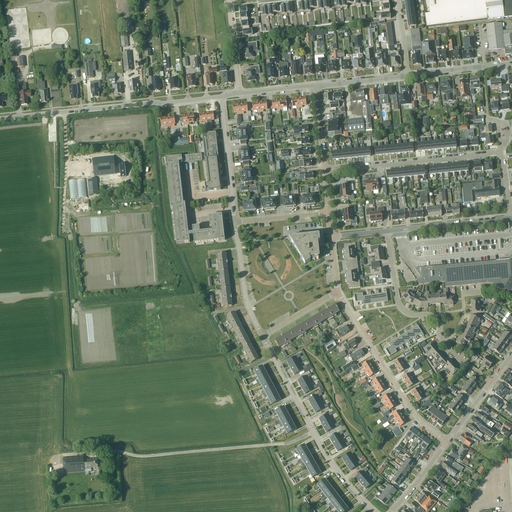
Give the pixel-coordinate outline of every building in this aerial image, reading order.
[(412,0),(412,1),(405,2),(406,8),(413,7),(413,6),(413,2),(417,1),(416,0),(412,0)] [(511,1),(502,3),(501,0),(427,0),(430,14),(425,15),(426,27),(511,16),(511,1)] [(314,1),(309,2),(310,9),(314,8),(314,9),(318,9),(319,11),(318,1),(317,1),(314,2),(314,1)] [(277,6),(272,7),(273,13),(277,13),(278,14),(281,13),(282,15),(281,5),(281,6),(277,6)] [(383,14),(380,14),(380,15),(390,13),(389,10),(390,10),(389,5),(382,6),(383,10),(382,10),(383,14)] [(413,7),(406,8),(407,14),(414,13),(414,12),(414,8),(418,8),(418,5),(413,6),(413,7)] [(414,13),(407,14),(407,21),(415,20),(415,19),(414,15),(419,14),(419,12),(414,12),(414,13)] [(246,13),(240,14),(240,19),(241,19),(241,22),(248,22),(248,17),(247,17),(246,13)] [(415,29),(415,26),(416,26),(415,21),(420,20),(420,18),(415,19),(415,20),(407,21),(408,27),(410,27),(410,29),(415,29)] [(248,22),(241,22),(241,27),(242,27),(242,31),(249,30),(249,26),(248,26),(248,22)] [(502,23),(486,25),(489,52),(505,50),(505,55),(511,54),(511,56),(511,55),(511,35),(503,36),(502,23)] [(361,37),(361,36),(354,37),(355,48),(362,47),(362,45),(361,37)] [(475,50),(474,37),(463,38),(464,51),(462,51),(463,60),(473,59),(472,50),(475,50)] [(455,49),(454,38),(448,39),(449,51),(451,51),(452,55),(451,55),(452,61),(461,60),(460,50),(458,50),(458,49),(455,49)] [(421,42),(422,50),(423,55),(426,55),(427,64),(435,63),(435,59),(433,41),(421,42)] [(257,51),(256,42),(248,43),(248,47),(243,48),(244,54),(243,55),(244,56),(244,57),(244,58),(245,58),(246,58),(248,58),(248,57),(253,57),(252,51),(257,51)] [(439,48),(437,48),(437,51),(438,59),(439,59),(440,62),(444,62),(444,60),(449,59),(448,50),(439,51),(439,48)] [(372,59),(371,49),(366,50),(367,60),(366,60),(366,61),(365,62),(366,63),(366,68),(371,68),(372,69),(373,68),(374,67),(373,59),(372,59)] [(423,55),(422,50),(421,50),(416,50),(416,52),(416,55),(412,56),(413,65),(420,64),(419,58),(420,58),(420,55),(423,55)] [(132,71),(130,52),(123,53),(125,71),(132,71)] [(400,57),(400,52),(396,52),(396,54),(390,55),(392,66),(399,65),(398,57),(400,57)] [(25,67),(24,57),(14,58),(15,68),(25,67)] [(279,57),(275,57),(276,63),(276,65),(279,65),(279,69),(280,78),(281,78),(283,78),(288,77),(287,68),(288,68),(288,63),(286,63),(284,63),(280,62),(279,57)] [(362,69),(361,58),(353,59),(354,70),(355,70),(356,70),(357,70),(358,70),(362,69)] [(325,66),(325,59),(318,59),(318,66),(316,66),(317,74),(318,74),(320,74),(320,75),(320,74),(323,73),(323,66),(325,66)] [(312,67),(311,60),(306,61),(306,67),(304,67),(305,75),(306,75),(306,76),(307,76),(308,75),(313,74),(312,67)] [(336,64),(335,61),(331,62),(331,61),(328,62),(329,73),(333,72),(334,73),(336,73),(336,72),(337,72),(336,67),(337,67),(336,65),(336,64)] [(350,70),(349,61),(341,62),(342,71),(343,71),(343,72),(345,72),(345,71),(350,70)] [(96,71),(96,62),(85,63),(86,78),(93,78),(93,72),(96,71)] [(300,62),(291,63),(293,76),(294,77),(295,77),(296,76),(300,76),(299,67),(300,67),(300,62)] [(271,79),(276,78),(274,64),(266,65),(268,79),(269,80),(271,80),(271,79)] [(260,74),(259,66),(250,67),(251,71),(246,71),(246,77),(246,78),(246,79),(247,80),(247,81),(248,81),(249,81),(250,81),(251,81),(255,80),(255,74),(260,74)] [(227,72),(226,67),(220,67),(220,71),(222,71),(223,80),(224,84),(232,83),(231,78),(232,78),(231,72),(227,72)] [(217,73),(217,68),(209,69),(209,73),(205,74),(206,77),(207,86),(214,85),(213,78),(213,73),(217,73)] [(115,82),(115,74),(104,75),(105,83),(115,82)] [(196,80),(195,75),(188,76),(188,82),(189,82),(190,88),(196,87),(195,80),(196,80)] [(505,82),(505,75),(501,76),(501,79),(490,81),(491,89),(501,88),(501,92),(506,92),(506,85),(501,86),(500,82),(505,82)] [(160,87),(159,77),(151,78),(153,92),(159,91),(158,87),(160,87)] [(179,84),(178,78),(169,79),(170,84),(171,90),(179,89),(178,84),(179,84)] [(480,88),(479,79),(470,80),(470,84),(469,84),(470,89),(480,88)] [(137,84),(137,80),(128,80),(129,87),(130,93),(137,93),(136,84),(137,84)] [(469,97),(467,80),(459,81),(461,92),(456,92),(456,98),(469,97)] [(45,90),(45,82),(37,82),(38,90),(39,90),(40,100),(39,100),(39,104),(42,104),(47,103),(46,98),(48,97),(47,89),(45,90)] [(450,89),(449,82),(440,83),(441,91),(446,91),(446,95),(442,96),(442,102),(453,101),(452,89),(450,89)] [(122,94),(121,83),(112,84),(113,90),(114,89),(114,95),(115,95),(117,95),(118,94),(122,94)] [(436,92),(435,83),(426,84),(427,93),(436,92)] [(26,92),(25,84),(18,84),(19,93),(19,102),(20,101),(21,106),(27,105),(26,101),(27,101),(27,98),(31,97),(30,91),(26,92)] [(78,95),(77,85),(69,86),(70,96),(71,96),(71,101),(77,100),(77,95),(78,95)] [(99,93),(98,85),(91,86),(91,93),(92,93),(93,98),(99,97),(98,93),(99,93)] [(423,87),(423,85),(417,85),(417,91),(415,92),(415,95),(416,95),(417,97),(421,97),(422,103),(426,102),(425,96),(424,87),(423,87)] [(409,94),(408,86),(400,87),(401,95),(398,95),(399,105),(410,104),(409,94)] [(394,93),(393,87),(388,88),(389,95),(390,99),(393,99),(393,105),(394,111),(398,110),(398,105),(396,93),(394,93)] [(385,88),(378,89),(379,97),(380,105),(388,104),(387,95),(387,96),(386,96),(385,88)] [(377,101),(376,89),(369,90),(370,102),(377,101)] [(372,128),(370,115),(369,105),(369,102),(365,103),(363,90),(355,91),(356,94),(351,95),(351,98),(352,102),(357,101),(361,101),(361,103),(362,103),(365,129),(372,128)] [(330,105),(330,108),(339,107),(338,101),(342,101),(341,93),(333,94),(333,97),(332,97),(333,101),(333,102),(329,103),(330,105)] [(326,102),(333,101),(332,97),(332,94),(325,95),(326,102)] [(296,108),(299,108),(298,98),(291,99),(292,107),(296,106),(296,108)] [(277,110),(280,110),(279,100),(272,101),(272,109),(276,108),(277,110)] [(499,101),(500,108),(502,108),(502,111),(509,110),(508,100),(499,101)] [(500,108),(499,101),(496,101),(496,103),(490,103),(491,112),(497,111),(497,108),(500,108)] [(260,112),(259,102),(252,103),(253,111),(257,111),(257,112),(260,112)] [(238,114),(241,114),(240,104),(233,105),(233,113),(238,112),(238,114)] [(475,117),(474,108),(472,108),(473,121),(475,120),(483,120),(483,116),(475,117)] [(213,112),(206,113),(207,123),(210,122),(210,120),(214,120),(213,112)] [(207,123),(206,113),(199,114),(199,122),(204,121),(204,123),(207,123)] [(186,115),(188,125),(190,124),(190,123),(194,122),(194,114),(186,115)] [(184,125),(188,125),(186,115),(179,116),(180,124),(184,123),(184,125)] [(337,126),(338,125),(338,122),(342,122),(341,115),(333,116),(333,120),(328,121),(328,126),(328,127),(337,126)] [(174,116),(167,117),(168,127),(171,127),(171,125),(175,124),(174,116)] [(165,127),(168,127),(167,117),(160,118),(160,126),(165,125),(165,127)] [(365,131),(363,119),(346,120),(348,132),(348,133),(365,131)] [(294,126),(294,127),(293,127),(294,137),(297,136),(300,136),(300,133),(308,132),(308,126),(299,127),(299,123),(296,124),(294,126)] [(236,131),(236,136),(246,135),(246,129),(247,129),(246,126),(238,126),(239,130),(236,130),(236,131)] [(328,127),(328,126),(327,126),(328,132),(334,132),(335,135),(342,134),(341,128),(338,129),(337,126),(328,127)] [(482,137),(489,136),(489,133),(492,133),(491,127),(485,127),(486,133),(482,134),(482,137)] [(468,137),(469,144),(471,143),(472,146),(478,146),(477,140),(477,137),(474,138),(473,137),(474,137),(473,130),(468,131),(468,133),(468,137)] [(221,183),(215,133),(202,134),(208,184),(205,185),(205,188),(206,189),(203,189),(203,192),(205,192),(221,190),(220,183),(221,183)] [(468,137),(468,133),(465,133),(466,137),(466,139),(459,140),(460,148),(467,147),(466,144),(469,144),(468,137)] [(247,140),(246,135),(236,136),(237,140),(238,140),(238,142),(240,141),(240,144),(246,144),(246,141),(247,140)] [(447,137),(448,141),(449,141),(450,148),(456,148),(455,140),(450,141),(450,136),(447,137)] [(489,136),(482,137),(483,139),(487,139),(488,145),(493,144),(492,138),(490,138),(489,136)] [(441,137),(441,142),(442,141),(443,149),(450,148),(449,141),(448,141),(444,141),(443,137),(441,137)] [(429,140),(429,143),(430,143),(431,150),(437,150),(436,142),(435,142),(431,143),(431,138),(430,138),(428,138),(429,140)] [(435,138),(435,142),(436,142),(437,150),(443,149),(442,141),(441,142),(437,142),(437,138),(435,138)] [(424,143),(422,143),(419,144),(418,139),(416,139),(416,144),(417,144),(418,152),(425,151),(424,143)] [(425,151),(431,150),(430,143),(429,143),(425,143),(424,139),(422,139),(422,143),(424,143),(425,151)] [(400,146),(400,153),(407,153),(406,145),(405,145),(401,146),(401,141),(398,141),(399,146),(400,146)] [(406,145),(407,153),(413,152),(412,145),(407,145),(407,141),(405,141),(405,145),(406,145)] [(387,147),(388,155),(394,154),(393,146),(388,147),(388,142),(386,142),(386,147),(387,147)] [(393,146),(394,154),(400,153),(400,146),(399,146),(395,146),(394,142),(392,142),(393,146)] [(381,147),(380,148),(376,148),(375,143),(373,144),(373,148),(374,148),(375,156),(381,155),(381,147)] [(381,147),(381,155),(388,155),(387,147),(386,147),(382,147),(382,143),(379,143),(380,148),(381,147)] [(363,150),(363,157),(370,157),(369,149),(364,150),(364,145),(361,145),(362,150),(363,150)] [(350,151),(351,158),(357,158),(356,150),(352,151),(351,146),(349,146),(350,151)] [(356,150),(357,158),(363,157),(363,150),(362,150),(358,150),(357,146),(355,146),(356,150)] [(238,152),(239,157),(249,155),(252,155),(251,149),(248,150),(247,150),(247,147),(241,147),(241,150),(239,151),(239,152),(238,152)] [(338,152),(339,160),(345,159),(344,151),(343,151),(339,152),(339,147),(336,148),(337,152),(338,152)] [(344,151),(345,159),(351,158),(350,151),(346,151),(345,147),(343,147),(343,151),(344,151)] [(338,152),(337,152),(336,148),(333,148),(330,148),(331,153),(332,160),(339,160),(338,152)] [(311,155),(310,149),(296,150),(297,158),(303,158),(303,156),(311,155)] [(176,241),(177,244),(190,242),(189,236),(193,236),(194,244),(225,240),(222,215),(209,216),(210,224),(212,224),(212,230),(200,232),(199,227),(192,227),(193,232),(189,233),(185,203),(183,203),(179,164),(182,163),(202,161),(201,154),(181,156),(165,158),(162,158),(163,165),(166,165),(175,241),(176,241)] [(252,155),(249,155),(239,157),(239,161),(240,161),(240,162),(243,162),(243,165),(249,165),(248,161),(249,161),(250,161),(253,161),(252,155)] [(114,157),(92,159),(94,177),(120,174),(120,177),(126,176),(124,163),(119,163),(119,164),(114,165),(114,157)] [(485,165),(483,165),(483,172),(492,171),(492,167),(491,161),(485,162),(485,165)] [(481,172),(483,172),(483,165),(480,165),(480,162),(473,163),(474,169),(474,172),(481,171),(481,172)] [(462,172),(461,164),(454,165),(455,172),(456,172),(460,172),(460,176),(463,176),(462,172)] [(467,164),(461,164),(462,172),(466,171),(467,176),(469,176),(469,171),(468,171),(467,164)] [(455,172),(454,165),(448,166),(449,173),(450,173),(454,172),(454,177),(456,177),(456,172),(455,172)] [(443,173),(442,166),(436,167),(436,174),(437,174),(441,173),(442,178),(444,178),(443,173)] [(449,173),(448,166),(442,166),(443,173),(447,173),(448,177),(450,177),(450,173),(449,173)] [(240,173),(241,177),(251,176),(251,170),(250,171),(249,167),(243,168),(244,171),(241,172),(241,173),(240,173)] [(438,178),(437,174),(436,174),(436,167),(429,167),(430,174),(435,174),(435,178),(438,178)] [(418,180),(420,180),(420,176),(418,176),(418,168),(412,169),(412,176),(413,176),(416,176),(417,176),(418,180)] [(424,168),(418,168),(418,176),(420,176),(421,175),(422,175),(423,175),(424,180),(426,180),(426,175),(425,175),(424,168)] [(411,181),(414,181),(413,176),(412,176),(412,169),(405,170),(406,177),(407,177),(411,176),(411,181)] [(393,178),(395,178),(398,178),(399,182),(401,182),(401,177),(400,177),(399,170),(393,171),(393,178)] [(407,181),(407,177),(406,177),(405,170),(399,170),(400,177),(401,177),(405,177),(405,181),(407,181)] [(395,182),(395,178),(393,178),(393,171),(386,172),(387,179),(392,178),(393,183),(395,182)] [(313,179),(313,172),(299,173),(300,177),(300,181),(306,181),(306,179),(313,179)] [(245,186),(251,185),(251,182),(252,182),(251,176),(241,177),(241,181),(242,181),(242,183),(245,183),(245,186)] [(372,181),(373,191),(379,190),(378,185),(381,185),(381,179),(381,178),(377,179),(377,180),(372,181)] [(96,179),(88,180),(90,197),(98,196),(96,179)] [(373,191),(372,181),(366,181),(366,180),(362,180),(362,181),(363,187),(366,187),(367,191),(373,191)] [(340,192),(350,191),(350,185),(353,185),(352,181),(346,182),(346,185),(340,186),(340,192)] [(498,188),(497,181),(490,182),(490,186),(481,188),(481,183),(461,184),(463,203),(472,202),(472,200),(471,189),(474,188),(475,199),(499,196),(499,188),(498,188)] [(351,194),(350,191),(340,192),(341,198),(347,197),(348,201),(348,200),(354,199),(354,195),(352,194),(351,194)] [(305,206),(309,206),(308,195),(302,196),(303,197),(299,197),(300,203),(303,203),(303,206),(305,205),(305,206)] [(316,195),(308,195),(309,206),(314,205),(314,204),(315,204),(315,200),(316,199),(316,195)] [(290,208),(289,197),(283,198),(283,197),(279,197),(280,205),(283,205),(284,207),(285,207),(285,208),(290,208)] [(295,197),(289,197),(290,208),(294,207),(294,206),(295,206),(295,204),(298,204),(298,198),(295,198),(295,197)] [(266,210),(270,210),(269,199),(263,200),(263,199),(260,199),(261,207),(264,207),(264,209),(265,209),(266,210)] [(275,199),(269,199),(270,210),(274,209),(274,208),(276,208),(275,206),(279,206),(278,200),(275,200),(275,199)] [(246,212),(250,212),(249,201),(242,202),(242,207),(244,207),(244,211),(246,211),(246,212)] [(255,201),(249,201),(250,212),(255,211),(255,210),(256,210),(256,208),(259,207),(258,202),(255,202),(255,201)] [(452,209),(453,215),(459,214),(459,208),(460,208),(459,204),(455,204),(452,204),(452,209)] [(453,215),(452,209),(448,209),(448,205),(444,205),(445,210),(446,210),(446,215),(453,215)] [(356,212),(355,206),(349,206),(348,206),(349,210),(342,210),(343,216),(353,215),(353,212),(356,212)] [(428,217),(435,217),(434,207),(426,207),(427,212),(428,212),(428,217)] [(375,212),(376,222),(382,221),(381,215),(385,215),(385,214),(384,214),(384,208),(378,209),(378,212),(375,212)] [(370,223),(376,222),(375,212),(372,212),(372,209),(366,210),(366,216),(366,217),(370,216),(370,223)] [(410,219),(417,219),(416,212),(413,213),(412,209),(409,209),(409,214),(410,213),(410,219)] [(392,221),(399,220),(398,210),(390,211),(391,215),(392,221)] [(353,218),(353,215),(343,216),(344,222),(350,221),(350,225),(351,225),(357,224),(356,218),(353,218)] [(320,241),(319,235),(289,238),(292,241),(291,242),(305,264),(310,261),(310,257),(312,257),(312,260),(319,259),(317,242),(320,241)] [(343,255),(354,254),(354,251),(356,251),(355,243),(344,244),(345,249),(343,249),(343,255)] [(375,256),(383,255),(383,249),(378,250),(377,246),(370,247),(371,254),(374,253),(375,256)] [(217,263),(227,262),(226,253),(218,254),(218,259),(216,259),(217,263)] [(346,260),(347,267),(358,265),(357,257),(355,257),(354,254),(343,255),(344,260),(346,260)] [(384,260),(383,255),(375,256),(375,259),(372,260),(372,262),(370,263),(371,267),(378,266),(377,262),(384,260)] [(511,258),(511,259),(508,260),(447,265),(447,264),(441,264),(441,266),(421,268),(422,278),(417,281),(420,284),(445,282),(445,287),(490,283),(511,296),(511,294),(511,258)] [(228,271),(227,262),(217,263),(217,267),(219,267),(220,272),(228,271)] [(359,274),(358,265),(347,267),(347,273),(345,273),(346,279),(357,277),(357,274),(359,274)] [(377,272),(378,275),(386,274),(386,268),(379,270),(378,266),(371,267),(372,271),(374,271),(374,273),(377,272)] [(219,281),(229,280),(228,271),(220,272),(220,276),(218,277),(219,281)] [(387,279),(386,274),(378,275),(378,278),(375,279),(376,285),(383,284),(382,280),(387,279)] [(357,281),(357,277),(346,279),(347,284),(348,284),(349,289),(360,287),(359,280),(357,281)] [(222,289),(230,288),(229,280),(219,281),(219,285),(221,285),(222,289)] [(221,298),(231,297),(230,288),(222,289),(222,294),(220,294),(221,298)] [(403,295),(407,302),(413,294),(412,292),(415,290),(413,288),(410,290),(403,295)] [(384,294),(378,294),(380,303),(388,302),(386,290),(383,290),(384,294)] [(376,295),(371,296),(372,304),(380,303),(378,294),(378,291),(376,292),(376,295)] [(416,296),(413,294),(407,302),(414,305),(420,293),(417,292),(416,296)] [(368,296),(363,297),(364,305),(372,304),(371,296),(370,293),(368,293),(368,296)] [(414,305),(421,308),(423,299),(420,298),(422,294),(420,293),(414,305)] [(448,293),(446,293),(447,304),(447,306),(454,305),(453,303),(456,303),(455,296),(448,296),(448,293)] [(362,294),(354,295),(355,303),(361,302),(362,306),(364,305),(363,297),(362,294)] [(231,297),(221,298),(221,302),(223,302),(224,307),(232,306),(231,297)] [(335,304),(327,309),(333,318),(336,316),(335,314),(339,312),(335,304)] [(333,318),(327,309),(320,313),(324,321),(328,318),(329,320),(333,318)] [(227,321),(229,325),(238,320),(234,312),(227,316),(229,320),(227,321)] [(324,321),(320,313),(312,318),(318,327),(321,325),(320,323),(324,321)] [(495,322),(485,314),(483,316),(494,324),(495,322)] [(471,317),(469,321),(478,325),(480,322),(482,323),(483,321),(481,320),(481,319),(471,315),(470,316),(471,317)] [(318,327),(312,318),(305,322),(309,330),(313,327),(314,329),(318,327)] [(242,328),(238,320),(229,325),(231,329),(233,328),(235,332),(242,328)] [(476,329),(478,325),(469,321),(467,326),(466,325),(465,326),(477,332),(478,330),(476,329)] [(305,322),(297,327),(302,336),(306,334),(305,332),(309,330),(305,322)] [(349,332),(346,326),(338,330),(336,332),(339,338),(342,336),(349,332)] [(417,326),(411,330),(415,337),(420,334),(422,337),(424,336),(417,326)] [(466,328),(463,333),(473,337),(474,333),(476,334),(477,332),(465,326),(465,328),(466,328)] [(302,336),(297,327),(289,331),(294,339),(298,336),(299,338),(302,336)] [(246,336),(242,328),(235,332),(237,336),(235,337),(237,341),(246,336)] [(411,330),(404,334),(408,341),(413,339),(415,341),(417,340),(415,337),(411,330)] [(294,339),(289,331),(282,336),(287,345),(291,343),(290,341),(294,339)] [(502,336),(509,341),(511,337),(511,336),(505,331),(502,336)] [(471,341),(473,337),(463,333),(461,337),(460,337),(460,338),(467,341),(472,344),(473,342),(471,341)] [(404,334),(397,338),(402,346),(406,343),(408,345),(410,344),(408,341),(404,334)] [(243,348),(251,344),(246,336),(237,341),(239,345),(241,344),(243,348)] [(287,345),(282,336),(274,340),(278,348),(283,345),(284,347),(287,345)] [(506,346),(509,341),(502,336),(499,340),(506,346)] [(467,341),(460,338),(459,337),(455,341),(465,349),(466,347),(463,345),(467,341)] [(397,338),(390,343),(395,350),(400,347),(401,349),(403,348),(402,346),(397,338)] [(357,345),(354,339),(346,343),(347,344),(344,346),(347,351),(350,349),(357,345)] [(336,346),(333,340),(324,346),(328,351),(336,346)] [(506,346),(499,340),(495,345),(503,350),(506,346)] [(425,354),(426,355),(436,347),(432,342),(425,348),(428,351),(425,354)] [(390,347),(385,350),(389,357),(397,352),(395,350),(390,343),(388,344),(390,347)] [(245,357),(255,352),(251,344),(243,348),(245,352),(243,353),(245,357)] [(499,354),(503,350),(495,345),(492,349),(499,354)] [(430,354),(433,357),(440,351),(436,347),(426,355),(428,357),(430,354)] [(364,356),(360,350),(353,355),(350,356),(354,362),(357,360),(364,356)] [(433,363),(435,365),(444,356),(440,351),(433,357),(436,360),(433,363)] [(259,360),(255,352),(245,357),(247,360),(249,359),(251,364),(259,360)] [(299,363),(297,359),(301,357),(299,354),(287,362),(290,368),(299,363)] [(448,361),(444,356),(435,365),(436,366),(439,364),(442,367),(444,365),(448,361)] [(487,356),(484,360),(491,365),(494,361),(487,356)] [(425,360),(423,357),(414,362),(416,366),(425,360)] [(393,363),(396,368),(403,364),(402,362),(404,361),(402,358),(393,363)] [(451,359),(448,361),(444,365),(446,368),(443,370),(445,372),(455,364),(451,359)] [(488,370),(491,365),(484,360),(481,364),(488,370)] [(364,372),(372,367),(369,361),(362,365),(364,369),(362,370),(364,372)] [(351,362),(342,368),(345,372),(355,365),(354,362),(352,364),(351,362)] [(307,368),(306,366),(302,368),(299,363),(290,368),(294,375),(307,368)] [(405,366),(403,364),(396,368),(400,373),(408,368),(406,365),(405,366)] [(459,368),(455,364),(445,372),(447,374),(450,371),(452,374),(459,368)] [(262,366),(251,372),(253,375),(256,374),(257,377),(265,372),(262,366)] [(376,373),(372,367),(364,372),(365,375),(367,374),(369,378),(376,373)] [(511,371),(511,374),(509,373),(503,381),(510,386),(511,383),(511,371)] [(259,380),(256,381),(257,384),(268,378),(265,372),(257,377),(259,380)] [(405,383),(412,378),(411,376),(412,375),(410,372),(402,378),(405,383)] [(307,378),(311,376),(310,374),(297,381),(301,388),(310,383),(307,378)] [(374,388),(382,384),(379,377),(372,382),(374,385),(372,386),(374,388)] [(472,377),(468,381),(476,386),(479,382),(472,377)] [(268,378),(257,384),(259,386),(261,385),(263,388),(271,383),(268,378)] [(367,382),(365,378),(357,383),(359,387),(367,382)] [(412,378),(405,383),(409,388),(417,382),(415,379),(413,381),(412,378)] [(465,386),(472,391),(476,386),(468,381),(465,386)] [(264,391),(262,392),(263,395),(274,389),(271,383),(263,388),(264,391)] [(318,387),(316,385),(313,387),(310,383),(301,388),(305,394),(318,387)] [(507,387),(501,383),(495,391),(497,393),(495,394),(502,399),(504,396),(509,396),(508,393),(509,391),(506,389),(507,387)] [(382,384),(374,388),(376,391),(377,390),(379,394),(386,390),(382,384)] [(472,391),(465,386),(461,391),(468,396),(472,391)] [(411,392),(415,397),(421,393),(420,391),(422,390),(420,387),(411,392)] [(274,389),(263,395),(265,397),(267,396),(269,399),(277,395),(274,389)] [(322,395),(321,393),(308,400),(312,407),(321,402),(318,397),(322,395)] [(423,395),(421,393),(415,397),(418,403),(426,397),(424,394),(423,395)] [(384,405),(393,400),(389,394),(382,398),(384,402),(383,403),(384,405)] [(270,402),(268,403),(269,406),(280,400),(277,395),(269,399),(270,402)] [(455,399),(462,405),(465,400),(458,395),(455,399)] [(501,402),(492,396),(487,402),(496,409),(499,410),(500,408),(498,406),(501,402)] [(462,405),(455,399),(451,404),(459,409),(462,405)] [(397,406),(393,400),(384,405),(386,408),(388,407),(390,410),(397,406)] [(323,406),(321,402),(312,407),(316,413),(328,406),(327,404),(323,406)] [(459,409),(451,404),(448,409),(455,414),(459,409)] [(437,410),(436,410),(434,408),(435,407),(433,405),(426,414),(431,418),(437,410)] [(484,406),(481,410),(487,415),(489,416),(490,415),(493,417),(496,414),(491,411),(490,411),(484,406)] [(284,407),(273,413),(274,416),(277,414),(279,417),(287,413),(284,407)] [(437,410),(431,418),(436,422),(442,414),(438,411),(440,408),(438,407),(436,410),(437,410)] [(393,419),(394,421),(403,416),(399,410),(392,414),(395,418),(393,419)] [(333,414),(332,412),(319,419),(323,426),(331,421),(329,417),(333,414)] [(490,420),(479,412),(476,416),(483,421),(482,422),(490,427),(491,425),(488,423),(490,420)] [(280,420),(277,422),(279,424),(290,419),(287,413),(279,417),(280,420)] [(445,416),(442,414),(436,422),(441,426),(448,417),(446,415),(445,416)] [(407,422),(403,416),(394,421),(396,424),(398,423),(400,427),(407,422)] [(496,432),(475,418),(472,422),(478,427),(477,428),(482,432),(483,431),(492,438),(496,432)] [(290,419),(279,424),(280,427),(283,426),(284,428),(293,424),(290,419)] [(334,425),(331,421),(323,426),(326,433),(339,426),(338,423),(334,425)] [(511,427),(505,423),(502,427),(504,428),(509,432),(511,427)] [(286,431),(283,433),(285,436),(296,430),(293,424),(284,428),(286,431)] [(474,427),(470,424),(468,428),(467,428),(467,429),(475,434),(476,435),(475,437),(479,441),(481,442),(483,439),(481,438),(483,435),(477,431),(478,429),(475,427),(474,427)] [(408,437),(411,439),(417,431),(412,427),(406,435),(404,438),(406,440),(408,437)] [(396,437),(402,433),(399,428),(393,432),(396,437)] [(507,439),(511,433),(509,432),(504,428),(501,432),(505,435),(503,436),(507,439)] [(330,439),(334,445),(342,440),(340,436),(344,433),(342,431),(330,439)] [(413,446),(422,434),(417,431),(411,439),(414,441),(411,445),(413,446)] [(426,438),(422,434),(413,446),(415,448),(418,444),(421,446),(426,438)] [(468,447),(473,441),(471,439),(470,438),(465,434),(464,435),(463,435),(459,440),(462,443),(462,442),(464,444),(468,447)] [(426,438),(421,446),(423,448),(421,451),(423,452),(425,449),(426,449),(431,441),(426,438)] [(345,445),(342,440),(334,445),(338,452),(350,444),(349,442),(345,445)] [(304,445),(294,452),(295,454),(298,453),(300,456),(308,451),(304,445)] [(468,449),(462,446),(457,453),(452,450),(449,455),(460,462),(468,449)] [(354,450),(342,458),(346,465),(354,459),(351,455),(355,452),(354,450)] [(301,459),(299,460),(300,463),(311,456),(308,451),(300,456),(301,459)] [(311,456),(300,463),(302,465),(304,464),(306,467),(314,462),(311,456)] [(453,465),(452,466),(458,471),(461,472),(464,468),(454,462),(456,460),(448,456),(446,459),(447,460),(446,462),(453,465)] [(84,460),(84,457),(63,458),(64,474),(85,472),(85,470),(91,469),(91,468),(98,468),(97,459),(84,460)] [(357,463),(354,459),(346,465),(350,471),(362,463),(361,461),(357,463)] [(407,459),(404,463),(411,468),(414,464),(407,459)] [(308,470),(305,471),(306,474),(317,467),(314,462),(306,467),(308,470)] [(458,471),(452,466),(451,467),(444,462),(442,465),(443,466),(442,468),(447,471),(451,473),(455,476),(458,471)] [(404,463),(401,467),(408,473),(411,468),(404,463)] [(317,467),(306,474),(308,476),(311,475),(312,478),(320,473),(317,467)] [(408,473),(401,467),(397,472),(405,477),(408,473)] [(368,470),(366,468),(355,478),(360,484),(368,477),(365,473),(368,470)] [(445,475),(438,470),(433,477),(437,480),(436,481),(439,484),(444,488),(446,486),(440,482),(445,475)] [(394,476),(401,481),(405,477),(397,472),(394,476)] [(458,481),(450,475),(447,479),(455,485),(458,481)] [(401,481),(394,476),(391,481),(398,486),(401,481)] [(368,477),(360,484),(365,489),(376,480),(375,478),(371,481),(368,477)] [(325,479),(315,487),(317,490),(319,488),(321,490),(329,485),(325,479)] [(436,486),(429,481),(424,489),(430,493),(432,494),(436,497),(437,498),(440,495),(435,492),(437,490),(438,488),(436,486)] [(385,490),(393,496),(396,491),(389,485),(386,483),(384,485),(387,487),(385,490)] [(323,493),(321,495),(323,497),(332,490),(329,485),(321,490),(323,493)] [(384,492),(381,495),(389,501),(393,496),(385,490),(381,487),(380,489),(384,492)] [(332,490),(323,497),(324,500),(327,498),(329,500),(336,495),(332,490)] [(427,499),(420,493),(414,500),(420,505),(419,506),(426,511),(428,511),(436,502),(429,496),(427,499)] [(331,503),(328,505),(330,507),(340,500),(336,495),(329,500),(331,503)] [(389,501),(381,495),(379,497),(376,495),(375,497),(378,499),(378,500),(385,505),(389,501)] [(340,500),(330,507),(332,510),(335,508),(337,510),(344,505),(340,500)] [(457,505),(451,501),(447,507),(453,511),(457,505)] [(415,503),(414,504),(413,503),(412,503),(409,506),(411,508),(410,508),(413,511),(422,511),(424,511),(421,509),(419,507),(415,503)]
